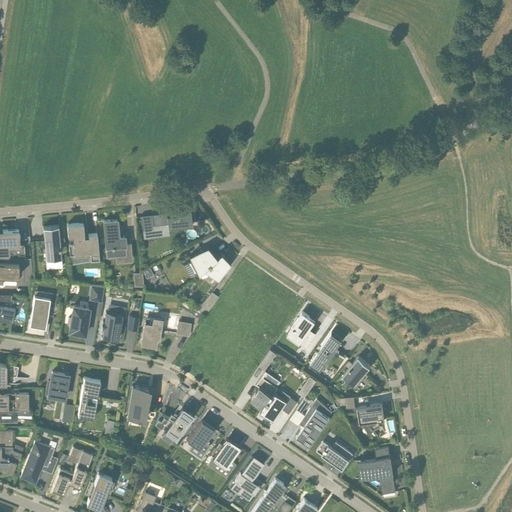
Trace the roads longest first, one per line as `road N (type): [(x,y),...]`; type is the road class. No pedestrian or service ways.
road 1 (residential): [(421,511),(390,357),(372,334),(238,236),(208,190),(0,211)]
road 2 (residential): [(364,511),(181,382),(121,363),(0,344)]
